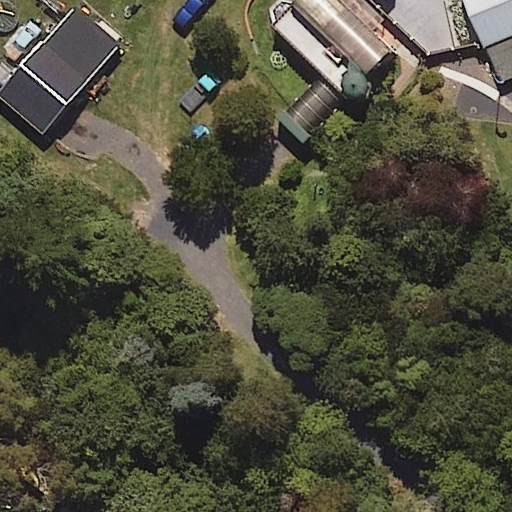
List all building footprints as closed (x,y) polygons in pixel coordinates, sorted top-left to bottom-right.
[(303,0),(298,5),(368,78),(393,53),(341,0),(303,0)] [(511,74),(511,0),(466,0),(497,80),(511,74)] [(346,99),(354,107),(376,87),(368,78),(298,5),(276,26),(327,79),(346,99)] [(422,10),(403,27),(433,62),(452,45),(422,10)] [(346,99),(327,79),(288,115),(307,135),(346,99)] [(151,106),(128,114),(154,186),(176,178),(151,106)]
